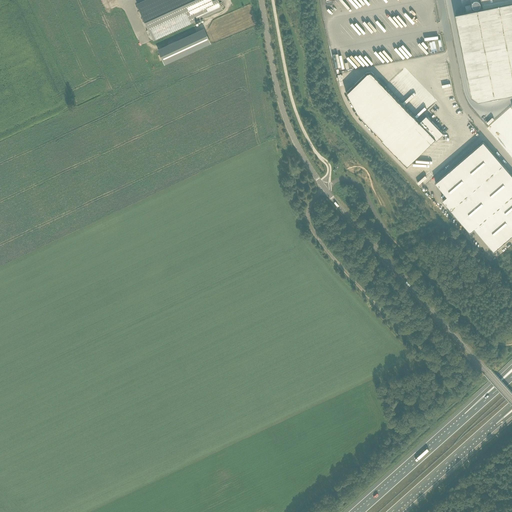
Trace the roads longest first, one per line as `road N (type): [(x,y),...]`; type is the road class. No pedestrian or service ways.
road 1 (unclassified): [(511,400),(325,187)]
road 2 (unknown): [(429,29),(354,43),(339,37),(334,21),(409,0),(426,11)]
road 3 (unclassified): [(325,187),(286,114),(263,0)]
road 4 (unknown): [(511,239),(485,248),(434,184),(486,130)]
road 5 (unclassified): [(442,0),(461,101),(511,161)]
road 6 (track): [(385,230),(493,339),(511,345)]
road 7 (motorway): [(467,416),(360,511)]
road 8 (motorway): [(392,511),(494,420)]
road 9 (unclassified): [(370,295),(311,218),(325,187)]
road 10 (unknown): [(451,52),(422,62),(420,76),(450,122),(463,121),(466,108)]
